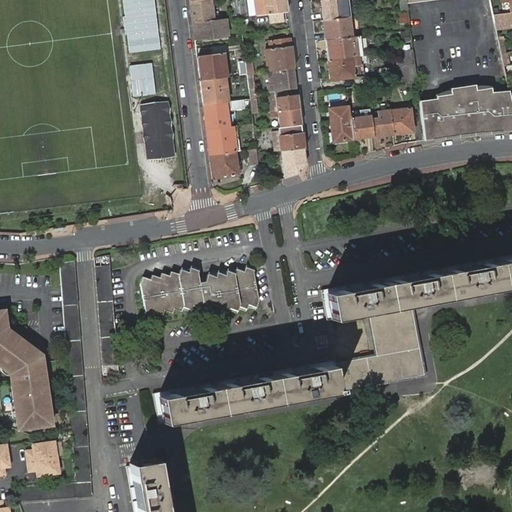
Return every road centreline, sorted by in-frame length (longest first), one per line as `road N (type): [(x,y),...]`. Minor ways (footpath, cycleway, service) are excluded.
road 1 (residential): [(177,0),(204,219)]
road 2 (residential): [(204,219),(0,247)]
road 3 (residential): [(511,145),(435,153),(319,183)]
road 4 (residential): [(294,0),(319,183)]
road 5 (residential): [(319,183),(204,219)]
